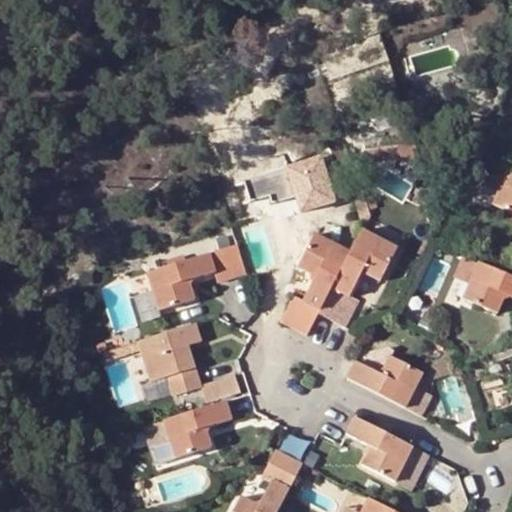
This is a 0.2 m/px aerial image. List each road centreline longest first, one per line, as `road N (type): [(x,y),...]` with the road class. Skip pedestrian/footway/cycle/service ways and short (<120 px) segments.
road 1 (residential): [(499,473),(338,390)]
road 2 (residential): [(338,390),(337,364),(285,341),(261,377),(303,409)]
